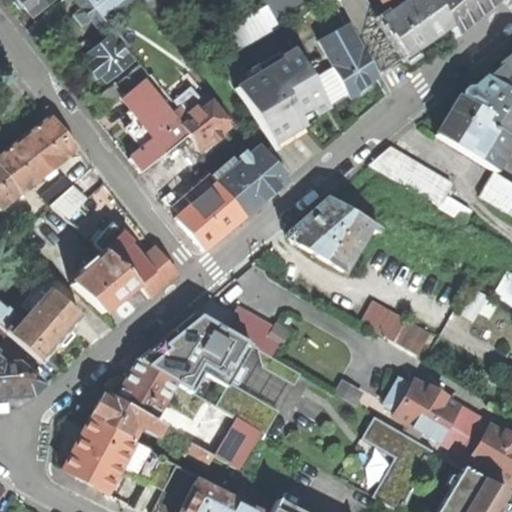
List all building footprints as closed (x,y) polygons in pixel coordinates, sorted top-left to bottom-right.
[(17,0),(16,2),(18,5),(22,10),(26,7),(34,17),(54,0),(17,0)] [(82,0),(80,2),(85,9),(76,16),(79,21),(84,27),(94,19),(99,26),(132,0),(82,0)] [(178,0),(146,0),(144,3),(157,20),(178,0)] [(276,20),(305,2),(303,0),(264,0),(268,6),(276,20)] [(318,11),(331,4),(329,0),(319,0),(314,3),(318,11)] [(429,40),(451,25),(438,0),(416,0),(384,23),(407,56),(429,40)] [(438,0),(451,25),(457,36),(490,8),(499,0),(438,0)] [(281,28),(276,20),(268,6),(223,34),(236,56),(281,28)] [(348,25),(320,42),(335,69),(351,98),(377,77),(364,53),(348,25)] [(122,39),(117,33),(88,56),(93,63),(88,67),(92,72),(97,79),(102,75),(108,82),(133,62),(118,42),(122,39)] [(320,42),(297,55),(313,82),(335,69),(320,42)] [(237,90),(277,152),(299,134),(295,129),(302,125),(329,109),(313,82),(297,55),(296,54),(237,90)] [(477,88),(462,100),(489,117),(483,125),(507,139),(511,130),(511,54),(500,64),(502,66),(477,88)] [(150,77),(143,67),(120,86),(118,84),(98,100),(108,113),(125,98),(144,82),(150,77)] [(173,114),(144,82),(125,98),(142,119),(153,132),(147,137),(152,143),(143,150),(131,160),(143,175),(190,136),(173,114)] [(180,108),(173,114),(190,136),(192,135),(201,152),(216,139),(233,125),(209,97),(207,99),(197,88),(183,99),(192,111),(186,115),(180,108)] [(433,136),(492,171),(493,172),(511,141),(507,139),(483,125),(489,117),(462,100),(457,97),(445,117),(433,136)] [(0,208),(1,210),(78,150),(65,134),(52,117),(0,157),(0,208)] [(134,139),(143,150),(152,143),(147,137),(153,132),(142,119),(127,131),(134,139)] [(245,162),(218,184),(246,217),(268,199),(288,181),(261,148),(250,158),(246,154),(241,158),(245,162)] [(436,208),(450,185),(389,149),(378,158),(367,167),(404,189),(434,206),(436,208)] [(178,219),(205,251),(223,236),(246,217),(218,184),(204,159),(192,170),(192,171),(187,175),(196,188),(202,183),(211,192),(193,207),(189,203),(178,212),(182,216),(178,219)] [(511,183),(493,172),(492,171),(478,196),(511,215),(511,183)] [(50,207),(105,253),(130,274),(139,285),(149,299),(159,290),(165,286),(166,273),(153,255),(144,262),(132,248),(134,246),(110,222),(72,188),(63,178),(42,196),(50,207)] [(409,248),(434,206),(404,189),(393,207),(378,230),(409,248)] [(469,211),(444,197),(437,209),(462,223),(469,211)] [(374,235),(378,230),(328,201),(307,218),(286,236),(287,239),(288,242),(342,273),(368,230),(374,235)] [(450,254),(432,245),(425,257),(443,268),(450,254)] [(72,286),(103,314),(122,299),(139,285),(130,274),(105,253),(81,271),(85,276),(72,286)] [(23,263),(40,278),(48,269),(32,254),(23,263)] [(511,276),(506,273),(492,297),(511,308),(511,276)] [(0,329),(11,338),(41,365),(60,344),(65,349),(70,343),(75,337),(70,333),(82,319),(43,286),(31,299),(39,306),(21,326),(0,307),(0,329)] [(456,316),(471,324),(486,299),(471,291),(456,316)] [(193,316),(244,345),(269,359),(276,348),(279,349),(286,334),(272,326),(269,331),(233,310),(230,316),(207,303),(193,316)] [(405,322),(372,303),(359,325),(392,344),(405,322)] [(170,334),(134,364),(173,386),(188,394),(205,367),(222,376),(228,365),(232,367),(234,362),(244,345),(193,316),(170,334)] [(430,336),(408,323),(395,345),(417,358),(430,336)] [(0,329),(0,347),(2,349),(11,338),(0,329)] [(234,362),(258,377),(269,359),(244,345),(234,362)] [(301,375),(269,359),(258,377),(234,362),(232,367),(228,365),(222,376),(205,367),(188,394),(209,406),(256,432),(266,438),(301,375)] [(0,401),(33,399),(45,388),(19,366),(5,367),(0,363),(0,401)] [(123,382),(112,401),(152,424),(173,386),(134,364),(123,382)] [(459,457),(479,423),(413,383),(409,389),(397,382),(390,394),(384,406),(395,413),(392,419),(459,457)] [(94,410),(88,421),(130,444),(137,431),(154,440),(158,435),(165,438),(168,433),(152,424),(112,401),(102,396),(94,410)] [(233,470),(256,432),(209,406),(197,426),(200,428),(184,456),(206,469),(213,458),(233,470)] [(130,444),(88,421),(73,448),(60,472),(104,496),(118,471),(147,487),(152,479),(187,498),(194,484),(197,480),(130,444)] [(511,486),(511,442),(488,428),(477,447),(468,463),(511,488),(511,486)] [(435,511),(461,470),(430,452),(401,511),(435,511)] [(505,496),(461,470),(435,511),(501,511),(502,511),(498,508),(505,496)] [(251,511),(194,484),(187,498),(184,504),(160,492),(150,511),(251,511)] [(294,511),(277,503),(272,511),(294,511)]
